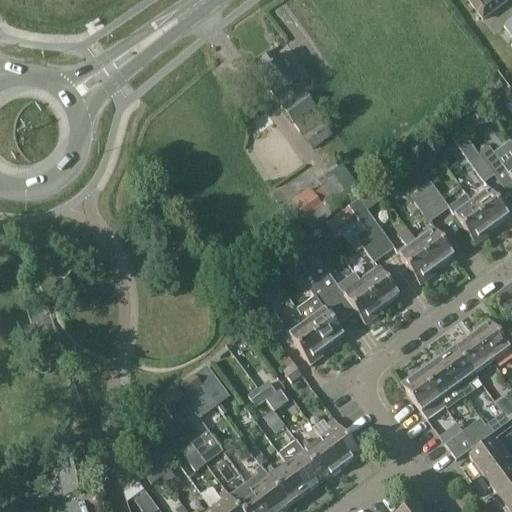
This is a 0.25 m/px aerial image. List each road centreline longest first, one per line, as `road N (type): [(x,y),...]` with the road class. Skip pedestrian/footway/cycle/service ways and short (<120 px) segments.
road 1 (residential): [(511,267),(354,382),(412,463)]
road 2 (primary): [(78,100),(209,0)]
road 3 (primary): [(0,193),(44,196),(76,174),(89,137),(78,100)]
